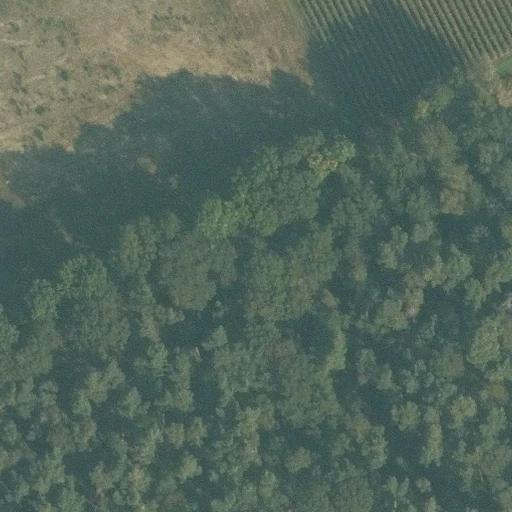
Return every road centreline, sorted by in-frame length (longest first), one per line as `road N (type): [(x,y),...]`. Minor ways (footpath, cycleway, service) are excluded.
road 1 (track): [(0,360),(384,156)]
road 2 (track): [(384,156),(511,95)]
